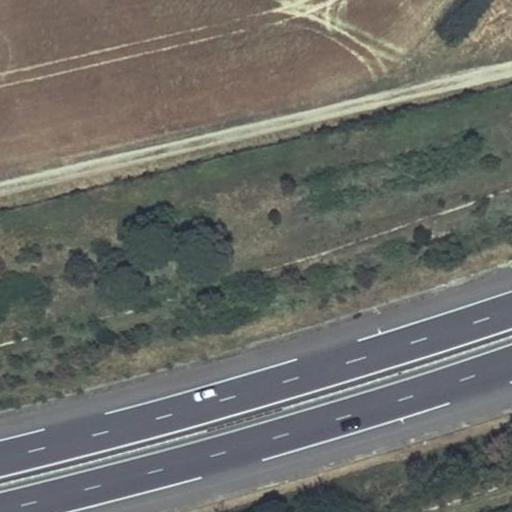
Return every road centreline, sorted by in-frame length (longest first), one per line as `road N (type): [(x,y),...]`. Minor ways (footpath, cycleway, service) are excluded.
road 1 (motorway): [(511,305),(196,405),(0,452)]
road 2 (motorway): [(0,504),(205,453),(511,358)]
road 3 (track): [(0,194),(511,68)]
